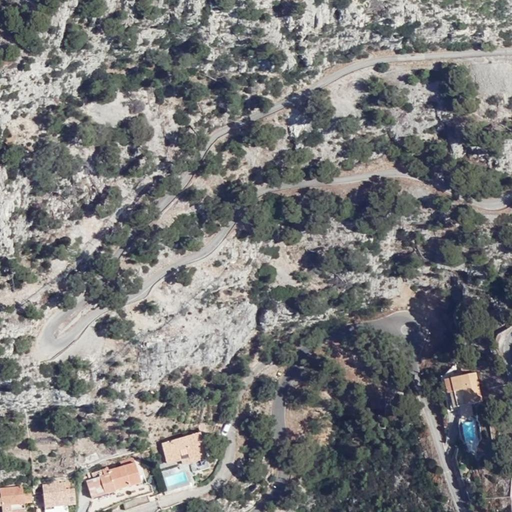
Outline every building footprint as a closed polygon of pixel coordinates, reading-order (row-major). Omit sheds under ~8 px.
[(445,379),(447,392),(450,392),(454,391),(457,407),(482,401),(476,372),(445,379)] [(161,444),(167,465),(179,462),(180,466),(207,459),(199,433),(161,444)] [(216,436),(213,452),(221,454),(225,438),(216,436)] [(121,466),(134,462),(133,456),(120,460),(121,466)] [(85,481),(90,498),(104,494),(105,495),(115,492),(114,491),(141,483),(134,462),(121,466),(98,473),(99,477),(85,481)] [(65,483),(42,485),(44,510),(54,509),(54,506),(75,505),(75,503),(71,489),(65,489),(65,483)] [(23,493),(22,486),(0,487),(0,493),(1,511),(24,511),(23,503),(32,502),(31,492),(23,493)] [(125,510),(149,502),(147,495),(136,498),(123,503),(125,510)]
